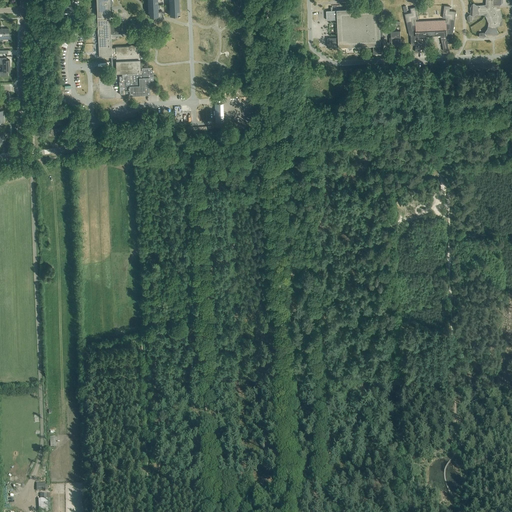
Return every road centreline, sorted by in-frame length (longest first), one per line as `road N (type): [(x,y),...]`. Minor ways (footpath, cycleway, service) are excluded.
road 1 (track): [(209,511),(195,144)]
road 2 (residential): [(308,0),(311,47),(333,62),(511,52)]
road 3 (track): [(202,319),(142,334),(150,511)]
road 4 (track): [(273,139),(427,120)]
road 5 (track): [(143,148),(273,139)]
road 6 (track): [(20,156),(143,148)]
